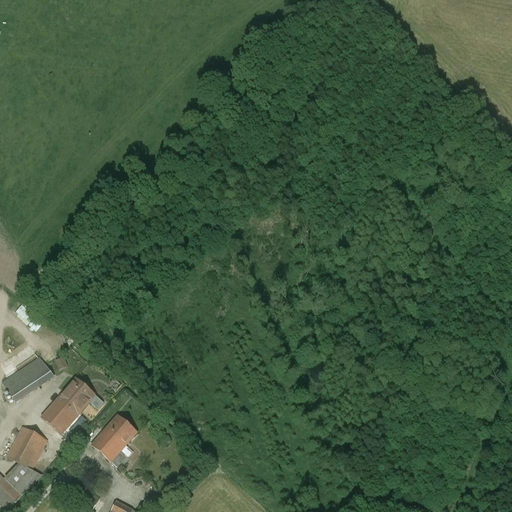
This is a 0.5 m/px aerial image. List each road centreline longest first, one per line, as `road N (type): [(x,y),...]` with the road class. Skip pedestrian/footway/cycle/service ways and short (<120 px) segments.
road 1 (track): [(511,338),(371,163),(340,140),(242,235),(71,356)]
road 2 (track): [(457,511),(511,372)]
